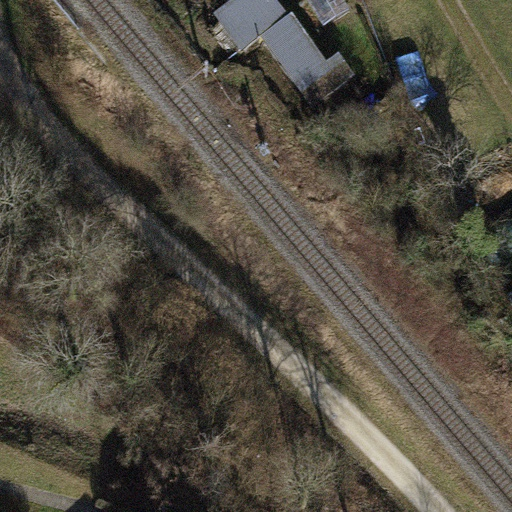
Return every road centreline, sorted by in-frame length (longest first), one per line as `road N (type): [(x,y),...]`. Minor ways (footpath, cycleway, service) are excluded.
road 1 (track): [(6,72),(65,154),(308,382),(428,511)]
road 2 (track): [(440,0),(511,107)]
